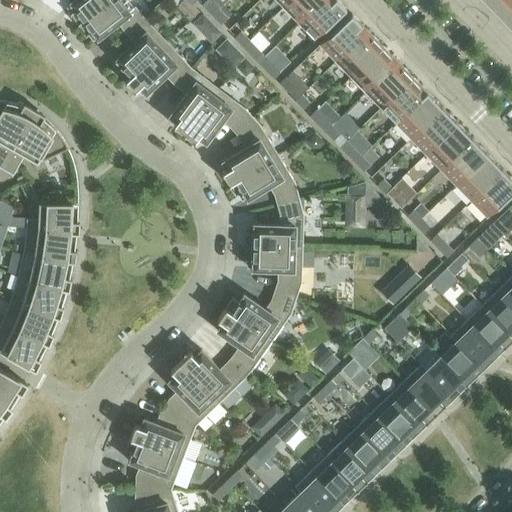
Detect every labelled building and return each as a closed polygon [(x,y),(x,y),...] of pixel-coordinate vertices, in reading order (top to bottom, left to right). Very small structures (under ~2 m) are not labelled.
[(109,0),(73,0),(69,3),(75,10),(70,14),(78,25),(109,0)] [(144,17),(135,5),(129,10),(121,0),(109,0),(78,25),(86,35),(91,32),(97,39),(119,22),(127,32),(144,17)] [(190,20),(200,11),(193,4),(188,0),(182,0),(176,6),(190,20)] [(219,9),(211,0),(205,6),(213,14),(219,9)] [(299,22),(321,0),(290,0),(283,7),(299,22)] [(314,38),(346,8),(338,0),(321,0),(299,22),(314,38)] [(483,0),(495,11),(506,0),(483,0)] [(510,27),(511,25),(511,0),(506,0),(495,11),(510,27)] [(227,17),(219,9),(213,14),(222,23),(227,17)] [(336,60),(367,29),(352,13),(320,44),(336,60)] [(203,31),(212,23),(203,14),(195,23),(203,31)] [(126,80),(167,42),(144,17),(127,32),(135,41),(115,60),(121,67),(117,71),(126,80)] [(351,76),(382,45),(367,29),(336,60),(351,76)] [(249,40),(241,31),(235,37),(244,45),(249,40)] [(257,48),(249,40),(244,45),(252,54),(257,48)] [(176,84),(191,67),(167,42),(126,80),(135,90),(140,86),(146,93),(166,74),(176,84)] [(237,64),(243,55),(232,44),(225,52),(237,64)] [(366,91),(397,60),(382,45),(351,76),(366,91)] [(273,64),(264,55),(259,61),(267,69),(273,64)] [(381,107),(413,76),(397,60),(366,91),(381,107)] [(184,133),(219,88),(191,67),(176,84),(187,92),(170,115),(177,120),(173,125),(184,133)] [(396,122),(428,91),(413,76),(381,107),(396,122)] [(301,93),(293,85),(288,91),(296,99),(301,93)] [(253,116),(246,108),(219,88),(184,133),(195,141),(199,137),(206,142),(223,120),(232,126),(236,131),(253,116)] [(411,138),(443,107),(428,91),(396,122),(411,138)] [(310,102),(301,93),(296,99),(304,108),(310,102)] [(0,166),(2,167),(34,111),(35,109),(24,103),(23,106),(16,103),(9,101),(4,100),(0,99),(0,140),(1,141),(0,142),(0,166)] [(426,153),(458,122),(443,107),(411,138),(426,153)] [(65,142),(63,138),(59,133),(55,128),(50,123),(46,120),(44,117),(45,115),(35,109),(34,111),(2,167),(13,174),(24,155),(38,162),(69,147),(68,146),(65,142)] [(278,154),(260,124),(253,116),(236,131),(241,137),(247,146),(223,161),(227,168),(222,171),(229,183),(278,154)] [(331,124),(323,116),(318,122),(326,130),(331,124)] [(441,169),(473,138),(458,122),(426,153),(441,169)] [(340,133),(331,124),(326,130),(334,139),(340,133)] [(456,184),(488,153),(473,138),(441,169),(456,184)] [(361,155),(353,147),(348,153),(356,161),(361,155)] [(471,200),(503,169),(488,153),(456,184),(471,200)] [(295,182),(278,154),(229,183),(236,195),(241,192),(246,199),(270,185),(276,194),(278,204),(299,198),(295,182)] [(370,164),(361,155),(356,161),(364,170),(370,164)] [(487,216),(511,192),(511,178),(503,169),(471,200),(487,216)] [(391,187),(383,178),(378,184),(386,192),(391,187)] [(400,195),(391,187),(386,192),(394,201),(400,195)] [(302,248),(304,214),(299,198),(278,204),(281,214),(280,224),(252,224),(252,233),(246,232),(246,246),(302,248)] [(78,221),(78,202),(40,202),(39,218),(27,218),(26,227),(77,232),(79,233),(79,221),(78,221)] [(505,221),(511,214),(511,211),(508,207),(500,215),(505,221)] [(421,218),(414,209),(408,215),(416,223),(421,218)] [(430,226),(421,218),(416,223),(424,232),(430,226)] [(75,250),(77,232),(26,227),(23,251),(74,260),(73,261),(75,261),(77,250),(75,250)] [(483,243),(491,235),(486,229),(477,237),(483,243)] [(453,250),(437,233),(431,239),(447,256),(453,250)] [(474,251),(483,243),(477,237),(469,245),(474,251)] [(296,297),(301,281),(302,248),(246,246),(245,260),(251,260),(251,269),(279,270),(279,280),(276,290),(296,297)] [(70,278),(73,261),(74,260),(23,251),(18,275),(67,288),(67,289),(69,290),(71,279),(70,278)] [(452,273),(460,265),(455,259),(446,267),(452,273)] [(383,291),(394,304),(421,279),(409,266),(383,291)] [(443,281),(452,273),(446,267),(438,275),(443,281)] [(62,306),(67,289),(67,288),(18,275),(11,299),(59,316),(58,317),(60,317),(64,307),(62,306)] [(511,275),(497,289),(511,304),(511,275)] [(421,303),(429,295),(424,289),(415,297),(421,303)] [(511,304),(497,289),(482,304),(511,335),(511,304)] [(272,340),(291,312),(296,297),(276,290),(272,300),(266,308),(243,293),(238,300),(233,297),(225,308),(272,340)] [(412,311),(421,303),(415,297),(406,305),(412,311)] [(52,333),(58,317),(59,316),(11,299),(2,321),(48,343),(47,344),(49,344),(53,334),(52,333)] [(511,337),(511,335),(482,304),(481,305),(486,311),(472,325),(497,352),(511,337)] [(272,340),(225,308),(217,319),(222,322),(217,330),(240,346),(234,355),(231,358),(248,373),(252,368),(272,340)] [(390,333),(398,325),(393,319),(384,327),(390,333)] [(39,359),(47,344),(48,343),(2,321),(0,324),(0,349),(36,370),(41,360),(39,359)] [(497,352),(472,325),(456,340),(482,367),(497,352)] [(369,343),(377,334),(372,329),(363,337),(369,343)] [(360,351),(369,343),(363,337),(354,345),(360,351)] [(482,367),(456,340),(441,355),(466,382),(482,367)] [(244,377),(248,373),(231,358),(228,361),(220,369),(201,349),(194,355),(190,351),(180,360),(220,401),(244,377)] [(466,382),(441,355),(426,369),(421,364),(420,365),(451,397),(466,382)] [(350,372),(358,363),(353,358),(344,366),(350,372)] [(220,401),(180,360),(171,370),(175,374),(169,380),(178,390),(170,398),(166,405),(195,425),(220,401)] [(451,397),(420,365),(404,380),(435,412),(451,397)] [(28,384),(26,383),(0,368),(0,401),(11,408),(20,393),(22,394),(28,384)] [(327,394),(336,385),(330,380),(322,388),(327,394)] [(435,412),(404,380),(389,395),(420,427),(435,412)] [(319,402),(327,394),(322,388),(313,396),(319,402)] [(420,427),(389,395),(373,410),(404,442),(420,427)] [(11,408),(0,401),(0,422),(4,417),(6,418),(12,409),(11,408)] [(183,457),(195,425),(166,405),(161,412),(157,422),(144,417),(141,426),(135,424),(130,436),(183,457)] [(283,413),(275,405),(252,427),(260,436),(283,413)] [(296,424),(305,415),(299,410),(291,418),(296,424)] [(404,442),(373,410),(358,425),(389,457),(404,442)] [(288,432),(296,424),(291,418),(282,426),(288,432)] [(389,457),(358,425),(342,440),(373,472),(389,457)] [(171,488),(183,457),(130,436),(125,449),(131,451),(128,460),(141,465),(137,475),(136,487),(171,488)] [(265,454),(274,445),(268,440),(260,448),(265,454)] [(373,472),(342,440),(327,455),(358,487),(373,472)] [(257,462),(265,454),(260,448),(251,456),(257,462)] [(358,487),(327,455),(311,470),(342,502),(358,487)] [(234,484),(243,476),(237,470),(229,478),(234,484)] [(331,511),(342,502),(311,470),(310,471),(315,477),(301,491),(321,511),(331,511)] [(226,492),(234,484),(229,478),(220,486),(226,492)] [(177,511),(171,488),(136,487),(136,499),(139,509),(129,511),(177,511)] [(321,511),(301,491),(286,506),(291,511),(321,511)]
